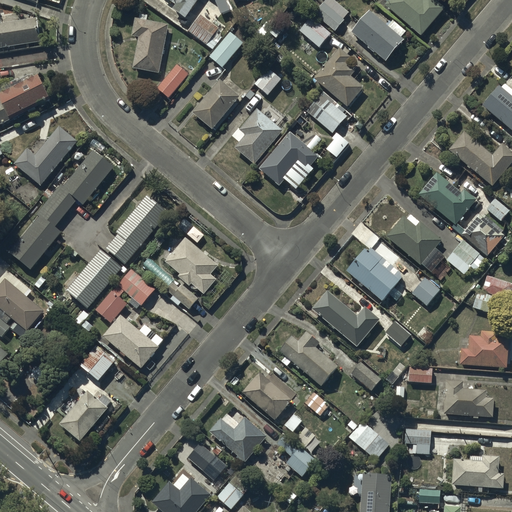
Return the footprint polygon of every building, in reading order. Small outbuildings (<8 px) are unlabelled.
[(172,10),(186,19),(198,0),(167,0),(175,5),(172,10)] [(223,16),(231,12),(225,0),(217,4),(223,16)] [(349,13),(333,0),(326,0),(314,14),(336,32),(345,20),(344,19),(349,13)] [(423,0),(424,0),(423,0),(389,0),(384,6),(421,36),(444,8),(434,0),(423,0)] [(350,33),(367,47),(367,48),(373,54),(374,53),(386,62),(403,40),(401,38),(406,32),(392,21),(388,27),(368,11),(350,33)] [(201,14),(189,31),(207,45),(206,46),(214,51),(223,39),(217,34),(221,28),(201,14)] [(312,18),(300,32),(321,48),(332,34),(312,18)] [(0,24),(0,49),(42,43),(38,19),(0,24)] [(160,74),(169,25),(135,19),(132,37),(139,38),(134,69),(160,74)] [(244,44),(231,33),(210,57),(223,68),(244,44)] [(340,49),(315,79),(348,107),(364,88),(352,77),(356,72),(346,63),(351,58),(340,49)] [(176,64),(157,89),(170,99),(190,75),(176,64)] [(268,96),(282,80),(270,70),(262,79),(261,78),(256,84),(258,86),(257,87),(268,96)] [(0,126),(11,121),(10,118),(51,98),(39,74),(0,93),(0,99),(1,102),(0,102),(0,126)] [(213,129),(241,97),(221,80),(193,112),(213,129)] [(499,86),(482,106),(511,131),(511,91),(505,85),(502,88),(499,86)] [(322,95),(307,111),(333,134),(348,116),(336,106),(338,104),(331,98),(329,101),(322,95)] [(256,164),(283,131),(257,110),(240,130),(247,135),(236,148),(256,164)] [(42,186),(79,141),(61,127),(36,156),(28,149),(15,164),(42,186)] [(464,132),(448,151),(492,187),(511,163),(511,152),(502,144),(492,155),(464,132)] [(308,147),(291,133),(260,169),(280,186),(300,163),(309,171),(320,157),(313,151),(322,140),(317,136),(308,147)] [(327,150),(337,158),(349,143),(339,135),(327,150)] [(10,253),(31,270),(62,233),(55,228),(78,201),(84,206),(114,168),(94,151),(64,187),(61,185),(54,194),(48,189),(43,195),(49,200),(37,215),(39,217),(10,253)] [(437,173),(419,195),(456,226),(476,200),(463,190),(461,193),(437,173)] [(106,249),(125,265),(168,214),(147,196),(116,233),(118,235),(106,249)] [(495,199),(487,209),(501,222),(510,211),(495,199)] [(421,266),(441,241),(410,214),(406,219),(403,216),(385,238),(421,266)] [(504,236),(479,215),(462,235),(487,257),(504,236)] [(186,238),(166,262),(181,275),(179,277),(190,287),(192,285),(204,295),(217,280),(211,275),(219,266),(186,238)] [(486,260),(463,240),(447,260),(464,275),(471,267),(476,272),(486,260)] [(368,252),(365,249),(346,272),(382,301),(401,278),(400,273),(370,249),(368,252)] [(123,268),(101,251),(67,292),(89,310),(123,268)] [(0,279),(11,267),(0,257),(0,279)] [(156,290),(132,270),(113,292),(112,291),(96,311),(111,324),(129,303),(138,310),(140,306),(142,307),(156,290)] [(44,312),(21,292),(26,286),(15,277),(10,283),(6,279),(0,285),(0,313),(6,319),(8,316),(16,322),(11,328),(16,332),(21,326),(27,332),(44,312)] [(511,285),(511,284),(487,277),(482,292),(508,300),(511,285)] [(439,290),(425,279),(412,295),(426,306),(439,290)] [(182,303),(190,309),(199,299),(182,285),(179,288),(173,283),(167,290),(174,296),(171,300),(178,307),(182,303)] [(311,310),(357,348),(380,320),(365,307),(357,316),(327,291),(311,310)] [(504,301),(477,291),(473,308),(498,317),(504,301)] [(140,331),(121,316),(104,337),(122,352),(120,354),(125,358),(126,356),(142,369),(160,348),(159,347),(164,341),(145,325),(140,331)] [(0,318),(0,335),(2,338),(11,328),(0,318)] [(395,322),(385,334),(400,347),(410,335),(395,322)] [(291,337),(279,352),(321,388),(339,367),(329,359),(332,355),(305,332),(297,342),(291,337)] [(468,349),(461,349),(460,366),(507,369),(508,339),(498,339),(498,333),(481,332),(480,337),(469,337),(468,349)] [(97,345),(80,366),(100,382),(116,361),(97,345)] [(0,346),(0,366),(10,355),(0,346)] [(381,379),(360,362),(350,375),(371,392),(381,379)] [(432,369),(410,368),(409,382),(432,383),(432,369)] [(36,380),(37,380),(38,380),(39,380),(40,380),(41,380),(41,379),(42,379),(42,378),(43,377),(43,376),(43,375),(43,374),(43,373),(43,372),(42,371),(42,370),(41,370),(41,369),(40,369),(39,369),(38,369),(37,369),(36,369),(35,369),(34,369),(34,370),(33,370),(33,371),(32,371),(32,372),(32,373),(31,374),(31,375),(32,376),(32,377),(32,378),(33,378),(33,379),(34,379),(34,380),(35,380),(36,380)] [(260,372),(243,392),(276,421),(293,401),(260,372)] [(463,382),(446,381),(444,415),(493,418),(494,398),(487,398),(488,391),(463,389),(463,382)] [(81,387),(61,409),(68,415),(60,424),(81,442),(109,409),(107,407),(112,402),(105,396),(100,401),(88,391),(86,392),(81,387)] [(313,392),(304,403),(320,417),(330,405),(313,392)] [(209,432),(238,456),(237,458),(243,464),(245,462),(246,463),(268,437),(245,418),(240,425),(227,414),(223,420),(221,418),(209,432)] [(390,445),(363,422),(348,438),(375,462),(390,445)] [(430,455),(431,430),(406,429),(405,444),(416,445),(416,454),(430,455)] [(201,444),(189,459),(204,472),(216,457),(201,444)] [(302,447),(287,464),(303,478),(318,460),(302,447)] [(470,461),(454,459),(451,485),(503,489),(504,474),(498,473),(499,458),(482,456),(482,458),(471,457),(470,461)] [(175,486),(169,482),(152,503),(163,511),(196,511),(211,494),(191,478),(190,480),(184,475),(175,486)] [(389,511),(391,476),(363,475),(359,511),(389,511)] [(230,483),(217,497),(232,511),(245,497),(230,483)] [(441,490),(420,489),(419,503),(440,504),(441,490)]
